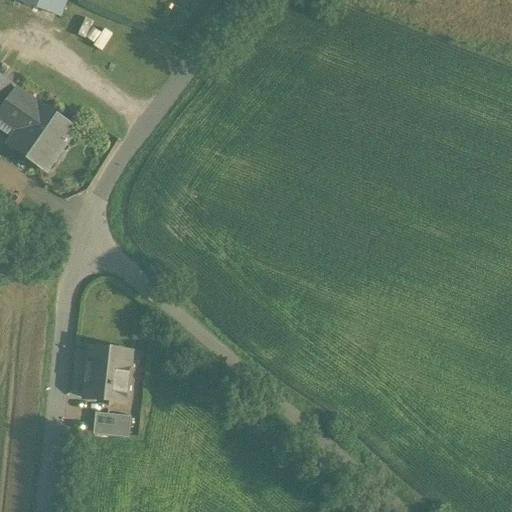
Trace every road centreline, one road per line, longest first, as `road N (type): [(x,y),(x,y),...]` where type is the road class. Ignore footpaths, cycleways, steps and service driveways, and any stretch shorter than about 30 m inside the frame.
road 1 (unclassified): [(87,231),(404,511)]
road 2 (unclassified): [(46,511),(71,291),(87,231)]
road 3 (residential): [(87,231),(108,179),(237,0)]
